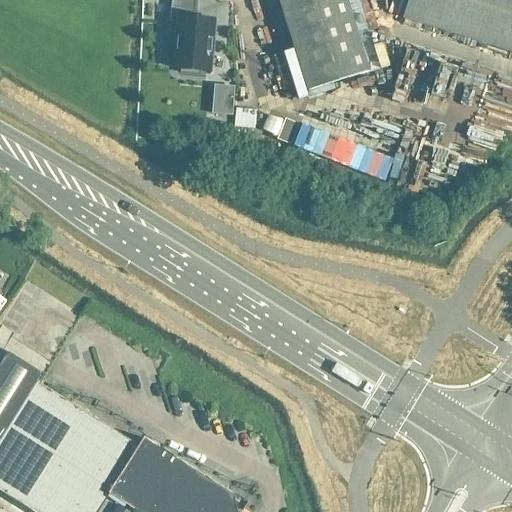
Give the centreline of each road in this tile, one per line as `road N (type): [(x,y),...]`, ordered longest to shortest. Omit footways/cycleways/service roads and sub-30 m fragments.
road 1 (secondary): [(483,445),(0,140)]
road 2 (unknown): [(267,511),(271,478),(264,469),(135,392)]
